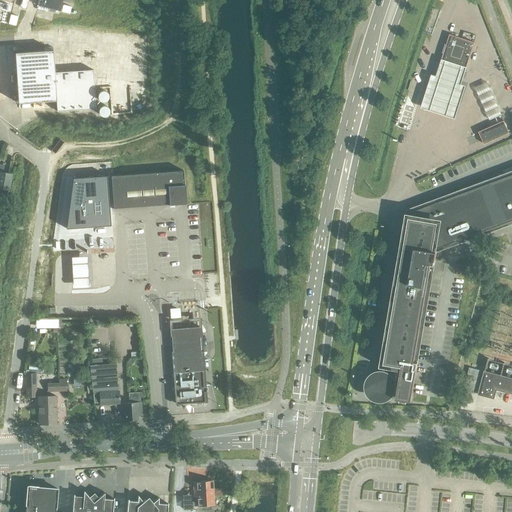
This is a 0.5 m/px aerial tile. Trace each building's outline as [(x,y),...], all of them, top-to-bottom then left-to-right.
[(39,0),(38,6),(60,11),(62,0),(39,0)] [(72,7),(63,5),(62,12),(70,14),(72,7)] [(16,26),(18,17),(11,15),(9,24),(16,26)] [(450,35),(441,63),(445,64),(466,70),(475,43),(450,35)] [(95,71),(56,73),(54,48),(46,49),(46,52),(17,54),(20,103),(58,101),(58,112),(98,110),(95,71)] [(445,64),(441,63),(436,80),(431,78),(421,112),(455,122),(465,90),(461,88),(466,70),(445,64)] [(487,82),(476,87),(491,121),(502,116),(487,82)] [(103,104),(105,105),(107,104),(109,104),(110,102),(111,101),(111,99),(111,97),(110,95),(108,94),(106,94),(105,94),(103,94),(101,95),(100,97),(100,98),(100,100),(101,102),(102,103),(103,104)] [(106,118),(107,118),(109,117),(110,116),(111,115),(112,113),(112,112),(111,110),(110,109),(109,108),(107,107),(105,108),(103,108),(102,110),(102,111),(101,113),(102,115),(103,116),(104,117),(106,118)] [(482,138),(484,144),(510,133),(507,127),(504,121),(479,132),(482,138)] [(0,188),(9,190),(11,175),(2,173),(3,166),(0,165),(0,188)] [(183,171),(111,176),(113,209),(169,205),(186,204),(185,185),(184,185),(183,171)] [(397,267),(383,351),(380,367),(384,368),(383,374),(380,374),(378,374),(375,375),(373,377),(371,378),(369,381),(368,383),(368,386),(368,389),(369,391),(370,394),(371,396),(374,398),(376,399),(379,400),(381,400),(384,399),(387,399),(389,397),(391,395),(392,393),(397,394),(396,399),(412,402),(418,363),(415,362),(417,351),(417,352),(430,272),(431,264),(435,265),(436,261),(437,252),(433,251),(434,249),(511,220),(511,175),(410,213),(403,254),(403,258),(402,258),(401,258),(400,258),(400,259),(399,259),(399,260),(399,261),(399,262),(400,263),(401,263),(402,264),(401,267),(397,267)] [(111,226),(107,176),(73,179),(66,229),(111,226)] [(70,261),(72,291),(88,290),(87,261),(70,261)] [(199,327),(171,329),(176,404),(205,402),(204,392),(206,392),(206,387),(204,387),(202,368),(205,367),(204,360),(202,360),(199,327)] [(43,364),(29,363),(29,373),(42,374),(43,364)] [(100,404),(100,406),(120,405),(116,365),(90,367),(94,404),(100,404)] [(470,368),(467,380),(478,383),(481,371),(470,368)] [(511,378),(485,371),(478,395),(495,400),(497,390),(511,394),(511,378)] [(26,375),(26,399),(37,399),(37,375),(26,375)] [(67,380),(59,380),(59,384),(47,384),(48,393),(67,393),(67,380)] [(478,383),(467,380),(464,391),(465,392),(475,394),(478,383)] [(129,394),(130,404),(125,404),(125,416),(125,419),(126,419),(126,421),(138,420),(138,416),(142,416),(141,403),(141,393),(129,394)] [(48,425),(47,397),(38,397),(39,425),(48,425)] [(47,397),(48,425),(56,425),(56,397),(47,397)] [(214,504),(213,497),(213,482),(193,483),(194,491),(197,490),(198,505),(214,504)] [(56,511),(58,489),(47,488),(47,489),(28,491),(25,511),(56,511)] [(96,501),(98,499),(94,493),(89,498),(84,492),(83,497),(74,496),(73,507),(93,509),(98,509),(98,504),(96,501)] [(93,509),(92,511),(112,511),(114,500),(104,499),(105,493),(98,499),(96,501),(98,504),(98,509),(93,509)] [(193,495),(183,496),(183,511),(194,511),(193,495)] [(128,501),(126,511),(167,511),(168,505),(158,504),(159,498),(153,503),(151,501),(146,500),(143,502),(138,496),(138,502),(128,501)]
